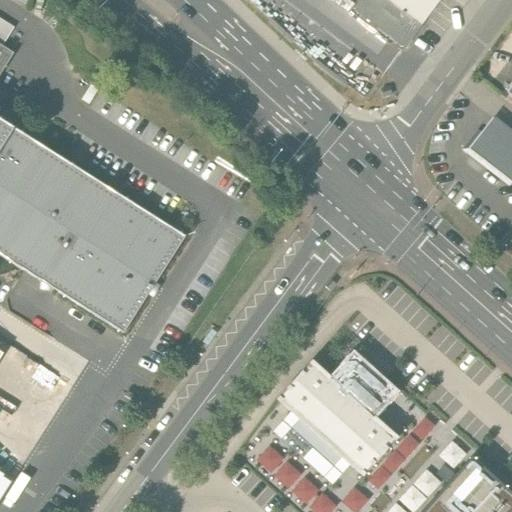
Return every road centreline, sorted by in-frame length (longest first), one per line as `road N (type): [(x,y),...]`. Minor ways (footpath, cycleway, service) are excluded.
road 1 (unclassified): [(369,186),(121,511)]
road 2 (unclassified): [(369,186),(503,0)]
road 3 (primary): [(369,186),(209,44)]
road 4 (primary): [(511,315),(369,186)]
